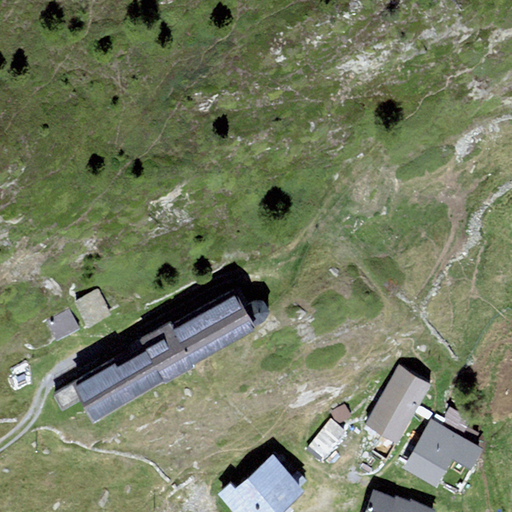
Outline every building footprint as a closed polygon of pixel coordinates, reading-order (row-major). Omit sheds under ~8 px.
[(99,327),(45,357),(70,401),(94,388),(108,412),(277,318),(239,249),(120,316),(102,284),(81,296),(99,327)] [(437,379),(400,359),(369,418),(406,437),(437,379)] [(491,439),(436,411),(407,465),(462,493),(491,439)] [(326,459),(350,431),(332,415),(308,444),(326,459)] [(288,511),(316,489),(278,443),(227,486),(249,511),(288,511)] [(381,482),(368,511),(445,511),(447,509),(381,482)]
